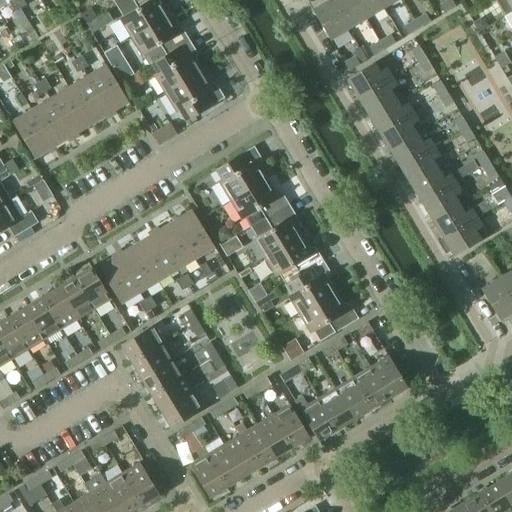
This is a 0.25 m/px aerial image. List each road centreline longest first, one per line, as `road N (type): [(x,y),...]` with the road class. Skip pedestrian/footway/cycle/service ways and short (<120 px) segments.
road 1 (residential): [(496,356),(288,3),(294,0)]
road 2 (residential): [(266,101),(437,392)]
road 3 (residential): [(0,273),(266,101)]
road 4 (residential): [(192,511),(117,385),(8,450),(0,435)]
road 5 (residential): [(317,463),(437,392)]
